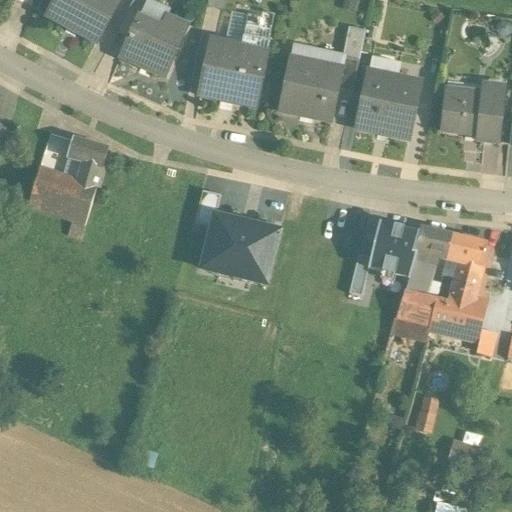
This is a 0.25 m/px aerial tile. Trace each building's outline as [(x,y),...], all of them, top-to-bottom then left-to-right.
[(21,0),(20,3),(37,12),(42,0),(21,0)] [(56,0),(47,19),(95,45),(119,1),(118,0),(56,0)] [(228,0),(208,0),(207,9),(226,13),(228,0)] [(141,8),(137,17),(139,18),(162,28),(166,19),(141,8)] [(275,17),(248,11),(239,49),(266,55),(275,17)] [(115,34),(127,40),(135,23),(136,24),(139,18),(137,17),(127,13),(115,34)] [(162,28),(139,18),(136,24),(135,23),(127,40),(122,51),(119,59),(164,79),(186,28),(166,19),(162,28)] [(343,60),(357,63),(364,32),(349,29),(343,60)] [(109,45),(122,51),(127,40),(115,34),(109,45)] [(239,49),(210,42),(198,97),(254,109),(266,55),(239,49)] [(292,50),(289,64),(322,71),(322,66),(324,57),(292,50)] [(358,63),(342,60),(340,70),(342,70),(337,92),(351,95),(358,63)] [(395,67),(371,62),(368,74),(392,80),(395,67)] [(322,71),(289,64),(279,113),(331,124),(337,92),(342,70),(340,70),(322,66),(322,71)] [(392,80),(368,74),(356,129),(407,141),(419,86),(392,80)] [(503,90),(447,84),(441,134),(477,138),(476,143),(496,145),(503,90)] [(10,125),(0,121),(0,150),(2,151),(10,125)] [(75,142),(73,141),(70,151),(68,159),(78,162),(75,170),(82,172),(78,184),(73,200),(91,205),(107,152),(75,142)] [(78,162),(68,159),(64,167),(75,170),(78,162)] [(59,178),(71,182),(75,170),(64,167),(59,178)] [(82,172),(75,170),(71,182),(78,184),(82,172)] [(59,178),(39,172),(27,210),(72,224),(84,228),(91,205),(73,200),(78,184),(71,182),(59,178)] [(194,226),(213,230),(215,220),(220,198),(202,194),(194,226)] [(267,287),(279,235),(215,220),(213,230),(203,272),(267,287)] [(84,228),(72,224),(68,237),(79,241),(84,228)] [(370,261),(367,271),(409,282),(415,258),(413,258),(419,236),(379,226),(370,261)] [(420,230),(419,236),(413,258),(415,258),(409,282),(408,288),(418,290),(425,292),(432,264),(435,265),(437,257),(446,259),(452,239),(420,230)] [(486,246),(452,239),(446,259),(447,259),(461,263),(457,280),(452,300),(471,305),(472,303),(486,246)] [(367,271),(370,261),(358,258),(348,295),(360,298),(367,271)] [(461,263),(447,259),(443,276),(457,280),(461,263)] [(418,290),(408,288),(405,296),(404,296),(403,296),(403,298),(415,300),(418,290)] [(403,298),(394,325),(429,331),(431,323),(435,304),(415,300),(403,298)] [(471,305),(452,300),(450,307),(435,304),(431,323),(478,334),(485,306),(472,303),(471,305)] [(443,404),(428,401),(421,433),(436,437),(443,404)] [(480,452),(459,447),(455,463),(475,468),(480,452)]
